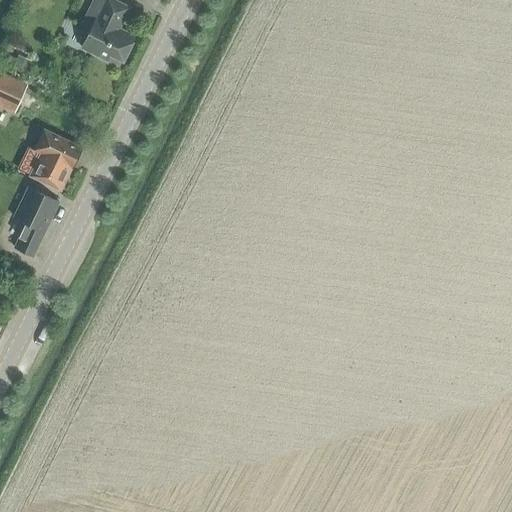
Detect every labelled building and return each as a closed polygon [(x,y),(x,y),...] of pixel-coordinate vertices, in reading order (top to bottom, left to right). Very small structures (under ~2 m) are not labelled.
[(107,60),(111,53),(123,59),(134,37),(115,28),(119,20),(121,21),(128,8),(111,0),(105,0),(81,48),(107,60)] [(10,71),(24,77),(31,61),(18,54),(10,71)] [(0,105),(14,111),(25,86),(0,74),(0,105)] [(41,153),(30,176),(59,189),(70,167),(72,168),(82,148),(44,130),(34,150),(41,153)] [(18,169),(30,176),(41,153),(34,150),(28,147),(18,169)] [(58,202),(31,190),(26,187),(11,219),(24,225),(14,247),(33,257),(58,202)]
